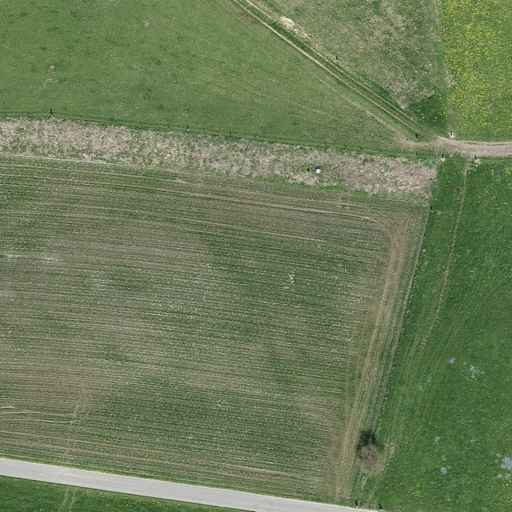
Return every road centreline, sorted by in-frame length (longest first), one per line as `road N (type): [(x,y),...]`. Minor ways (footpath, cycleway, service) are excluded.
road 1 (track): [(511,154),(442,148),(239,0)]
road 2 (unclassified): [(274,511),(0,474)]
